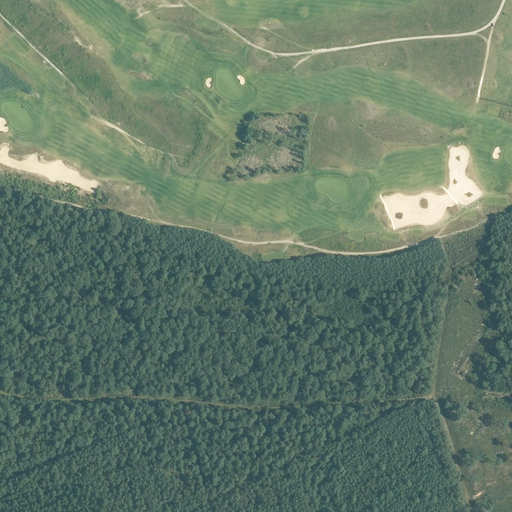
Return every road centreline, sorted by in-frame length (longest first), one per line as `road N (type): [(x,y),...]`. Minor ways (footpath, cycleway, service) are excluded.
road 1 (track): [(0,184),(257,244),(341,252),(435,240),(511,208)]
road 2 (track): [(0,394),(255,409),(433,396)]
road 3 (track): [(493,22),(474,33),(274,54),(184,0)]
road 4 (track): [(166,223),(146,196),(144,144),(103,118),(0,12)]
road 5 (track): [(444,247),(451,273),(433,396),(469,511)]
